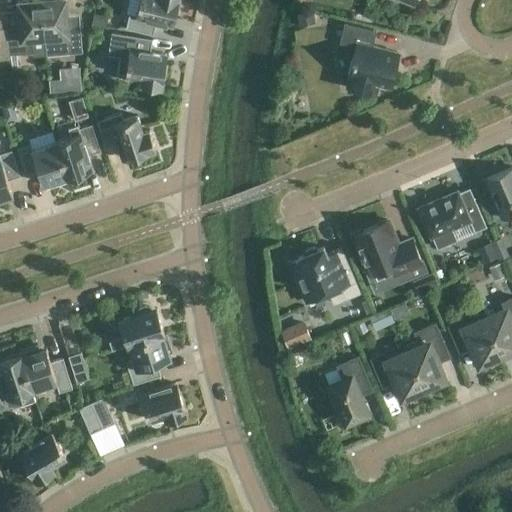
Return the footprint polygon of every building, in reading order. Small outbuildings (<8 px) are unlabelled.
[(7,27),(10,54),(32,52),(31,39),(44,38),(40,0),(38,0),(35,0),(34,0),(22,0),(23,1),(17,2),(19,26),(7,27)] [(40,0),(44,38),(46,55),(82,52),(79,21),(67,22),(65,0),(40,0)] [(139,0),(136,16),(129,14),(125,28),(153,35),(156,22),(170,25),(171,19),(174,20),(178,0),(139,0)] [(297,15),(299,27),(311,25),(309,13),(297,15)] [(107,17),(94,14),(91,24),(104,27),(107,17)] [(344,24),(339,43),(355,47),(348,76),(350,76),(347,88),(375,95),(378,83),(391,86),(399,54),(371,47),(375,31),(344,24)] [(0,60),(10,59),(10,54),(7,27),(0,28),(0,60)] [(152,39),(111,32),(107,55),(119,57),(117,74),(142,78),(141,85),(160,88),(161,81),(162,81),(166,61),(163,61),(164,54),(150,52),(152,39)] [(85,55),(84,71),(102,71),(102,56),(85,55)] [(6,96),(0,97),(0,110),(9,108),(6,96)] [(137,116),(122,121),(120,114),(110,117),(96,122),(105,148),(118,144),(122,158),(128,156),(129,159),(148,152),(148,151),(155,149),(149,130),(142,133),(137,116)] [(80,133),(55,141),(68,181),(69,181),(68,178),(86,172),(86,170),(92,168),(87,155),(100,151),(91,125),(78,129),(80,133)] [(30,144),(17,149),(25,175),(38,171),(42,184),(48,182),(50,187),(68,181),(55,141),(55,143),(32,151),(30,144)] [(0,202),(7,201),(6,196),(12,194),(8,181),(20,177),(11,150),(0,154),(0,160),(0,162),(0,161),(0,202)] [(511,167),(485,179),(502,219),(511,214),(511,167)] [(457,191),(418,208),(431,237),(432,237),(437,248),(456,240),(451,229),(469,221),(474,232),(486,227),(476,205),(465,210),(457,191)] [(388,220),(353,235),(369,275),(391,266),(398,282),(425,271),(412,239),(398,245),(388,220)] [(483,264),(497,258),(498,260),(509,256),(502,238),(477,248),(483,264)] [(299,261),(290,265),(306,302),(328,292),(333,304),(360,292),(349,267),(335,273),(323,248),(298,258),(299,261)] [(415,289),(436,281),(433,275),(413,283),(415,289)] [(505,309),(484,318),(502,359),(511,355),(511,298),(502,303),(505,309)] [(403,319),(419,309),(413,299),(396,309),(403,319)] [(119,320),(124,337),(108,341),(112,351),(129,345),(166,333),(166,332),(164,333),(156,309),(153,310),(152,307),(150,305),(148,304),(145,303),(143,304),(141,304),(139,306),(138,308),(137,310),(136,311),(137,315),(119,320)] [(306,315),(312,332),(337,324),(331,307),(306,315)] [(461,320),(448,326),(458,349),(470,344),(479,364),(485,362),(487,366),(502,359),(484,318),(464,327),(461,320)] [(420,346),(407,351),(425,393),(440,386),(439,381),(445,379),(436,358),(448,353),(435,324),(414,333),(420,346)] [(288,348),(311,339),(307,330),(284,339),(288,348)] [(172,352),(166,333),(129,345),(133,360),(126,362),(133,384),(160,376),(156,363),(169,359),(168,353),(172,352)] [(38,346),(19,352),(32,392),(32,389),(55,382),(58,393),(72,388),(62,358),(50,362),(46,349),(39,351),(38,346)] [(384,353),(371,359),(381,382),(393,377),(401,398),(408,395),(409,399),(425,393),(407,351),(387,360),(384,353)] [(0,410),(19,404),(34,400),(32,392),(19,352),(18,352),(19,355),(1,360),(2,363),(0,363),(0,410)] [(81,354),(68,358),(76,383),(89,379),(81,354)] [(337,366),(343,379),(329,385),(334,394),(329,396),(337,414),(341,412),(347,426),(363,419),(361,415),(367,412),(359,391),(370,386),(357,357),(337,366)] [(174,384),(140,394),(148,420),(165,414),(167,421),(185,415),(183,409),(184,408),(178,389),(176,390),(174,384)] [(103,397),(91,403),(102,429),(114,423),(103,397)] [(91,403),(79,408),(90,434),(102,429),(91,403)] [(24,457),(22,458),(32,476),(33,476),(36,482),(54,472),(50,466),(65,457),(52,434),(21,452),(24,457)]
